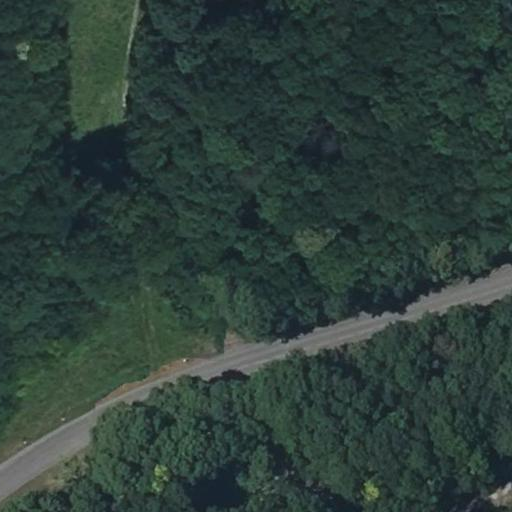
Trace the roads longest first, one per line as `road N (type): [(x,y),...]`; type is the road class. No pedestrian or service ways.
road 1 (secondary): [(511,273),(100,413),(0,480)]
road 2 (track): [(228,366),(186,304),(160,281),(128,275),(66,304),(16,373),(0,421)]
